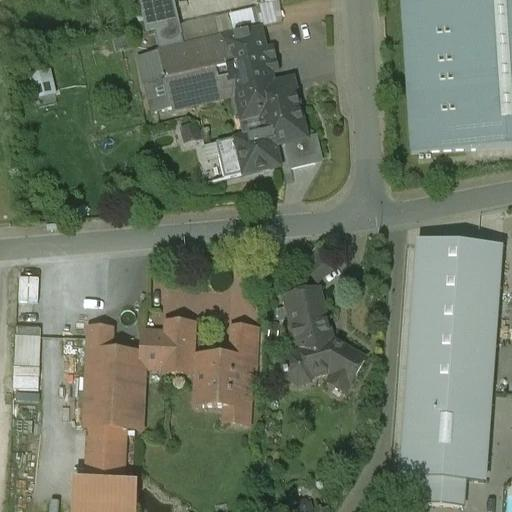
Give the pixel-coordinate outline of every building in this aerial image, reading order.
[(511,0),(401,0),(412,157),(511,150),(511,0)] [(262,30),(221,40),(227,69),(233,97),(234,98),(239,96),(239,95),(275,86),(262,30)] [(221,40),(159,54),(166,83),(227,69),(221,40)] [(166,83),(148,87),(155,115),(233,97),(227,69),(166,83)] [(249,138),(236,141),(244,177),(281,169),(276,148),(307,141),(300,111),(295,112),(288,83),(275,86),(239,95),(239,96),(244,117),(246,117),(259,114),(260,117),(262,117),(266,134),(249,138)] [(259,114),(246,117),(244,117),(244,118),(249,138),(266,134),(262,117),(260,117),(259,114)] [(476,293),(414,290),(409,392),(487,396),(489,354),(473,353),(476,293)] [(313,294),(285,301),(292,327),(288,328),(293,347),(299,346),(302,355),(290,359),(284,369),(285,373),(284,373),(285,377),(286,376),(287,381),(298,386),(309,383),(312,379),(329,374),(350,386),(365,361),(347,351),(344,356),(331,349),(329,347),(327,344),(326,341),(313,294)] [(190,328),(168,327),(168,336),(166,373),(166,376),(187,377),(188,359),(190,328)] [(17,328),(17,391),(42,391),(43,328),(17,328)] [(142,358),(110,356),(112,334),(91,333),(86,430),(91,430),(124,432),(140,433),(143,372),(144,358),(142,358)] [(168,336),(143,335),(142,358),(144,358),(143,372),(166,373),(168,336)] [(231,361),(188,359),(187,377),(198,378),(196,409),(227,411),(226,428),(249,429),(251,389),(243,388),(245,356),(232,355),(231,361)] [(489,427),(405,422),(401,479),(485,485),(489,427)] [(124,432),(91,430),(89,484),(121,486),(124,432)]
